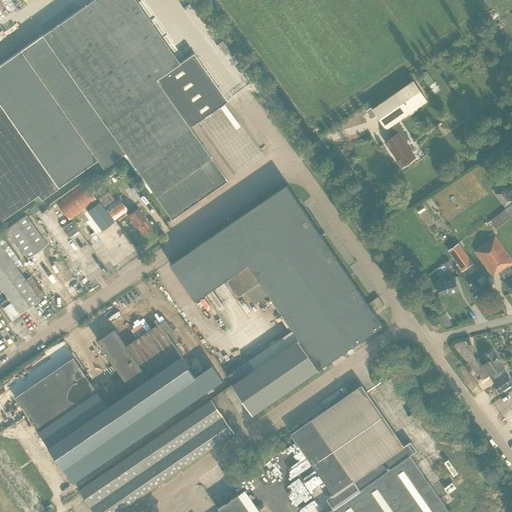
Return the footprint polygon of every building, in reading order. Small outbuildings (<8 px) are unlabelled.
[(0,0),(0,218),(37,193),(40,198),(95,159),(101,167),(122,153),(149,192),(151,191),(171,220),(227,181),(189,127),(227,101),(226,100),(192,51),(178,62),(134,0),(90,0),(0,60),(0,0)] [(402,167),(415,157),(404,141),(408,138),(397,122),(427,101),(414,81),(372,109),(386,129),(388,128),(393,136),(385,142),(402,167)] [(84,184),(57,204),(69,220),(96,200),(84,184)] [(297,339),(298,340),(318,370),(319,371),(320,371),(319,369),(345,351),(346,353),(350,348),(382,326),(382,327),(383,327),(286,186),(171,265),(195,301),(227,280),(238,297),(260,282),(298,339),(297,339)] [(511,199),(504,188),(496,194),(505,206),(511,200),(511,199)] [(119,199),(106,209),(114,220),(127,210),(119,199)] [(87,211),(101,230),(113,221),(98,202),(87,211)] [(511,204),(489,221),(496,229),(511,216),(511,204)] [(35,205),(29,209),(33,215),(39,210),(35,205)] [(137,228),(143,236),(151,230),(146,223),(147,222),(137,209),(129,214),(134,222),(132,223),(136,229),(137,228)] [(27,259),(47,244),(26,215),(6,230),(27,259)] [(502,280),(511,294),(511,271),(509,268),(511,265),(511,261),(494,237),(474,252),(492,277),(498,273),(503,279),(502,280)] [(469,258),(464,251),(458,244),(451,249),(461,264),(469,258)] [(0,270),(12,262),(0,245),(0,270)] [(12,262),(0,270),(0,287),(11,302),(2,308),(11,320),(39,300),(12,262)] [(449,292),(449,294),(459,291),(454,276),(445,279),(444,275),(438,277),(440,281),(435,282),(440,295),(449,292)] [(73,357),(14,397),(35,427),(73,482),(222,380),(212,365),(195,376),(166,333),(172,329),(166,321),(160,325),(159,324),(126,347),(115,330),(98,342),(122,376),(113,382),(124,397),(108,408),(96,391),(87,378),(78,364),(73,357)] [(283,338),(240,367),(246,376),(288,347),(283,338)] [(233,385),(232,386),(252,415),(318,370),(298,340),(288,347),(246,376),(233,385)] [(503,368),(492,351),(483,357),(487,362),(482,365),(489,376),(491,375),(495,382),(492,384),(498,393),(511,385),(506,376),(503,377),(499,370),(503,368)] [(227,376),(233,385),(246,376),(240,367),(227,376)] [(361,386),(291,434),(333,496),(328,499),(333,508),(359,490),(372,481),(409,455),(361,386)] [(211,400),(79,490),(93,511),(118,511),(234,433),(211,400)] [(333,508),(327,511),(447,511),(409,455),(372,481),(359,490),(333,508)] [(250,511),(238,495),(217,509),(219,511),(250,511)]
